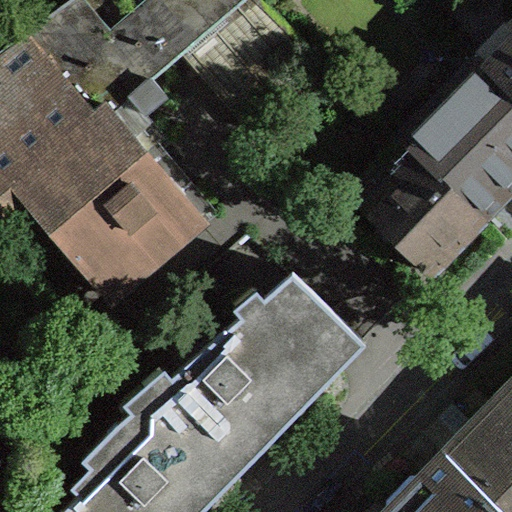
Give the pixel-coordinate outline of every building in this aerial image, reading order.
[(259,0),(70,0),(25,33),(0,52),(0,193),(14,183),(108,295),(202,216),(115,112),(124,105),(122,103),(131,95),(145,112),(167,94),(153,77),(187,47),(260,132),(325,64),(259,0)] [(511,21),(510,23),(511,24),(511,35),(486,63),(511,88),(511,21)] [(416,152),(484,217),(511,188),(511,88),(486,63),(476,53),(397,134),(416,152)] [(484,217),(416,152),(363,206),(431,272),(484,217)] [(198,511),(363,341),(291,271),(117,420),(82,456),(97,471),(57,511),(198,511)] [(511,511),(511,382),(444,450),(506,511),(511,511)] [(506,511),(444,450),(421,475),(410,474),(386,499),(387,509),(384,511),(506,511)]
